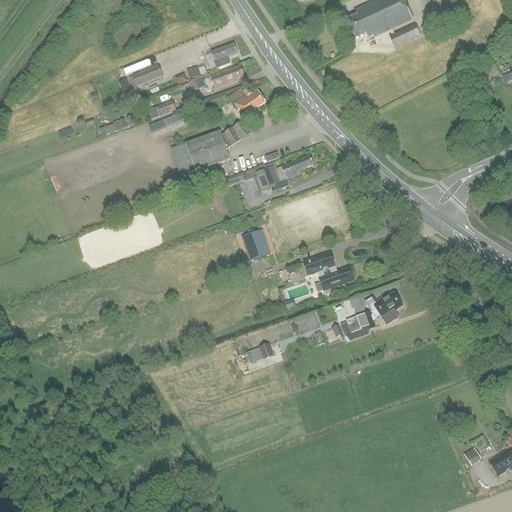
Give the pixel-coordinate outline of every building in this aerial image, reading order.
[(394,34),(392,30),(413,20),(403,0),(376,0),(354,10),(357,16),(346,21),(355,40),(365,35),(372,49),(377,46),(374,40),(373,41),(371,37),(373,36),(374,39),(389,31),(391,36),(389,37),(395,50),(421,38),(414,25),(394,34)] [(460,3),(444,11),(447,19),(464,12),(460,3)] [(228,58),(238,54),(234,44),(211,53),(217,69),(230,65),(228,58)] [(128,75),(154,65),(151,59),(126,69),(128,75)] [(190,82),(208,75),(204,65),(186,73),(190,82)] [(159,66),(133,76),(133,77),(130,79),(132,85),(135,84),(137,87),(163,77),(159,66)] [(216,90),(226,87),(238,82),(237,79),(244,77),(240,66),(211,77),(216,90)] [(185,75),(176,79),(178,85),(188,82),(185,75)] [(204,83),(208,76),(189,83),(192,93),(206,88),(204,83)] [(128,80),(120,83),(123,93),(131,90),(128,80)] [(253,111),(266,103),(257,90),(251,94),(247,89),(243,92),(247,97),(235,105),(245,120),(255,114),(253,111)] [(91,95),(94,102),(99,100),(97,93),(91,95)] [(149,111),(152,120),(176,112),(173,102),(149,111)] [(149,125),(152,134),(166,128),(188,120),(185,112),(163,120),(149,125)] [(126,118),(128,125),(134,123),(131,116),(126,118)] [(230,160),(226,150),(249,135),(241,123),(221,136),(220,132),(186,144),(187,146),(172,151),(181,178),(230,160)] [(110,127),(100,131),(103,138),(113,134),(110,127)] [(267,163),(279,159),(277,154),(265,158),(267,163)] [(265,171),(264,170),(256,173),(254,170),(242,175),(245,183),(256,179),(261,191),(270,188),(281,184),(280,183),(287,180),(302,174),(301,172),(314,166),(310,156),(282,168),(278,170),(275,163),(264,167),(265,171)] [(221,189),(238,182),(235,176),(218,182),(221,189)] [(243,238),(251,261),(258,258),(259,262),(273,257),(263,229),(249,234),(250,236),(243,238)] [(228,233),(219,235),(224,257),(234,254),(228,233)] [(324,292),(353,281),(349,269),(332,275),(329,269),(335,267),(333,263),(335,262),(334,258),(332,259),(330,255),(304,264),(308,276),(323,271),(325,278),(320,280),(324,292)] [(288,274),(289,277),(293,278),(296,277),(299,274),(298,271),(294,270),(290,271),(288,274)] [(374,321),(381,316),(383,319),(403,306),(395,293),(384,300),(383,298),(376,302),(373,298),(366,303),(373,315),(371,316),(374,321)] [(294,300),(284,304),(286,311),(296,308),(294,300)] [(340,325),(345,337),(361,330),(361,329),(368,326),(370,330),(375,328),(369,311),(364,313),(365,314),(357,317),(346,321),(346,322),(340,325)] [(333,328),(336,338),(342,335),(339,326),(333,328)] [(270,345),(251,351),(255,363),(274,357),(270,345)] [(482,460),(474,449),(464,456),(472,467),(482,460)] [(510,471),(511,470),(511,453),(511,452),(509,454),(506,451),(489,463),(499,477),(509,470),(510,471)]
